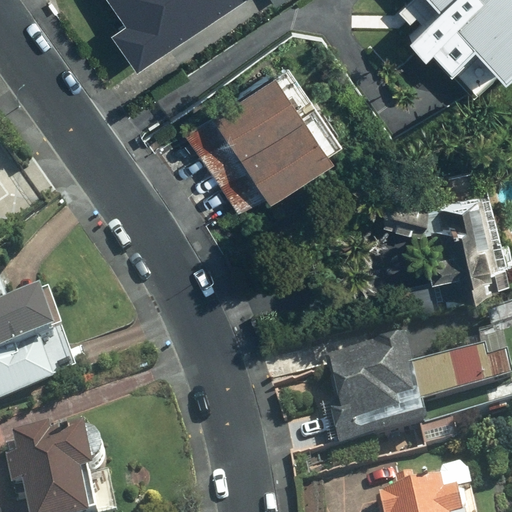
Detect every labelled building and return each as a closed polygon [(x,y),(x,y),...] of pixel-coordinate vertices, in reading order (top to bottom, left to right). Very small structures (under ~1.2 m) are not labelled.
[(117,0),(127,15),(115,23),(138,58),(228,0),(117,0)] [(511,0),(404,0),(396,8),(476,88),(511,54),(511,0)] [(282,59),(190,131),(248,205),(341,133),(282,59)] [(486,187),(432,201),(455,289),(510,275),(486,187)] [(65,381),(64,377),(84,369),(71,335),(76,333),(61,295),(22,309),(8,273),(0,275),(0,405),(46,388),(65,381)] [(333,405),(341,443),(430,424),(411,335),(327,353),(338,404),(333,405)] [(421,369),(429,406),(511,387),(511,363),(501,366),(498,352),(421,369)] [(104,511),(97,475),(109,473),(101,432),(68,438),(66,431),(27,439),(31,458),(17,461),(22,491),(36,488),(40,511),(104,511)] [(390,511),(472,511),(467,489),(453,493),(451,481),(424,487),(422,476),(402,480),(404,491),(386,495),(390,511)]
